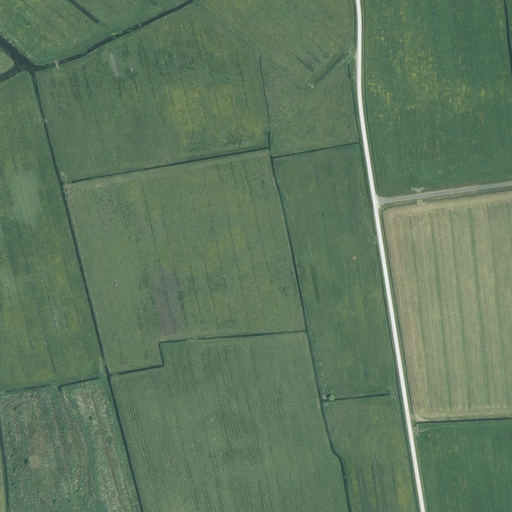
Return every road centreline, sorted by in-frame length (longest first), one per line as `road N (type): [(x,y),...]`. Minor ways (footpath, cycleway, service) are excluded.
road 1 (unclassified): [(423,511),(373,203)]
road 2 (unclassified): [(373,203),(358,93),(357,0)]
road 3 (unclassified): [(373,203),(511,183)]
